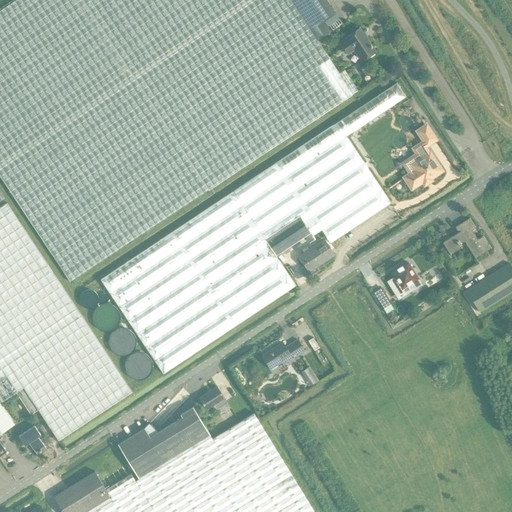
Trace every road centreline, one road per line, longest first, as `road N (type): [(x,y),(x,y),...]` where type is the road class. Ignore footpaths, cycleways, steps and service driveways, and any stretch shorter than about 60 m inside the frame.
road 1 (unclassified): [(0,501),(511,165)]
road 2 (unknown): [(511,127),(488,109),(422,0)]
